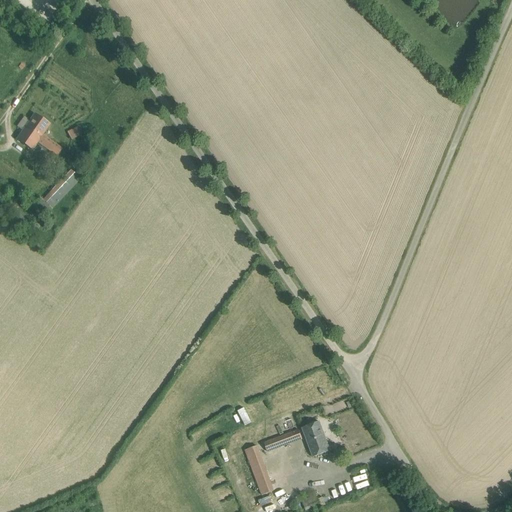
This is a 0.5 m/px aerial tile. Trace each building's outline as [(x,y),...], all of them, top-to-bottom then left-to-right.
[(50,124),(35,113),(16,140),(32,150),(37,142),(57,156),(62,148),(42,135),(50,124)] [(68,132),(71,139),(86,132),(82,125),(68,132)] [(74,173),(46,202),(53,209),(81,180),(74,173)] [(47,215),(52,210),(40,197),(35,202),(47,215)] [(12,198),(1,205),(8,214),(18,208),(12,198)] [(319,421),(302,428),(313,457),(330,451),(319,421)] [(264,443),(268,452),(302,439),(299,429),(264,443)] [(362,445),(359,439),(352,442),(355,448),(362,445)] [(261,496),(274,491),(257,445),(244,450),(261,496)] [(320,504),(316,494),(301,501),(305,511),(320,504)]
